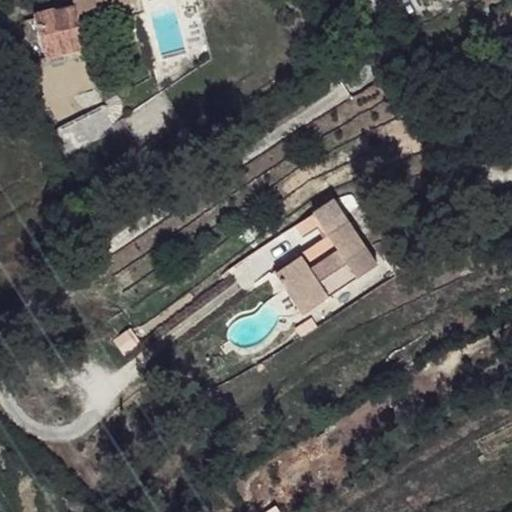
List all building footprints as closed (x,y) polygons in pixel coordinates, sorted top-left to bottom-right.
[(129,0),(95,0),(49,22),(69,66),(108,48),(97,23),(115,15),(112,8),(129,0)] [(441,50),(435,37),(421,46),(427,58),(434,53),(441,50)] [(444,48),(441,50),(434,53),(438,61),(448,55),(444,48)] [(109,156),(150,127),(133,102),(92,131),(109,156)] [(334,225),(282,261),(314,307),(386,257),(343,190),(319,205),(334,225)] [(163,379),(138,397),(149,409),(172,391),(163,379)]
